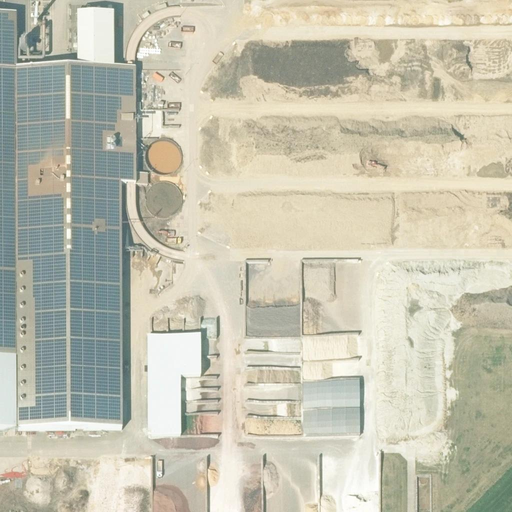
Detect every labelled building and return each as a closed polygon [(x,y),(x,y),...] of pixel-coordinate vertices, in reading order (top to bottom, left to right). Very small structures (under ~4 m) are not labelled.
[(0,360),(15,360),(15,432),(121,431),(120,187),(135,187),(134,71),(16,72),(15,17),(0,17),(0,360)] [(363,361),(363,335),(311,336),(311,345),(304,345),(304,361),(363,361)] [(199,359),(199,379),(151,379),(151,391),(155,391),(155,415),(180,414),(180,402),(220,402),(220,382),(225,382),(225,370),(218,371),(218,359),(199,359)] [(288,402),(301,402),(302,385),(307,381),(298,381),(298,377),(294,377),(294,385),(282,385),(282,379),(289,375),(283,375),(279,369),(271,369),(271,383),(268,378),(268,385),(243,385),(242,402),(249,402),(258,416),(262,416),(259,411),(264,411),(269,418),(269,416),(275,413),(277,416),(288,410),(288,402)] [(342,409),(342,421),(358,422),(358,410),(342,409)] [(305,410),(305,437),(328,437),(328,410),(305,410)]
